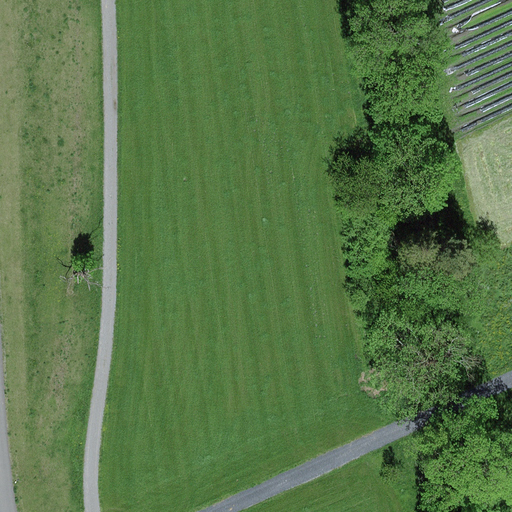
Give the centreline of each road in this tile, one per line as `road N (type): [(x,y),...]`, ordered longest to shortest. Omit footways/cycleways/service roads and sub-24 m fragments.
road 1 (track): [(106,0),(106,322),(90,511)]
road 2 (track): [(511,378),(223,511)]
